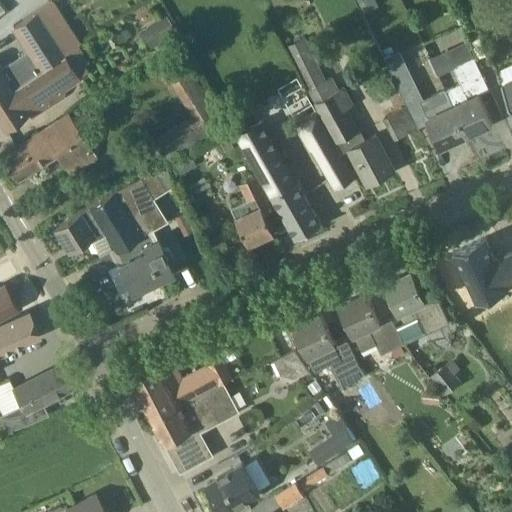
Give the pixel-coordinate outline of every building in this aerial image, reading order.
[(65,52),(38,11),(14,27),(29,50),(41,68),(65,52)] [(470,27),(463,11),(455,15),(462,31),(470,27)] [(176,33),(166,16),(140,32),(150,49),(176,33)] [(367,139),(354,114),(350,107),(357,103),(348,86),(342,89),(335,75),(328,79),(306,36),(291,45),(312,88),(310,89),(318,103),(330,127),(336,140),(342,152),(351,148),(368,182),(395,168),(377,134),(367,139)] [(1,68),(0,66),(0,95),(41,69),(41,68),(29,50),(1,68)] [(383,58),(401,92),(415,86),(397,51),(383,58)] [(41,69),(0,95),(0,125),(2,128),(27,111),(31,117),(65,96),(63,89),(81,77),(65,52),(41,68),(41,69)] [(459,93),(450,97),(467,135),(493,123),(479,94),(490,89),(475,56),(454,66),(462,83),(459,93)] [(164,157),(222,121),(191,70),(170,83),(190,115),(152,139),(164,157)] [(283,98),(306,89),(299,73),(277,82),(283,98)] [(511,79),(502,84),(511,105),(511,79)] [(421,100),(415,86),(401,92),(411,112),(423,107),(420,100),(421,100)] [(467,135),(450,97),(445,88),(421,100),(420,100),(423,107),(424,109),(442,146),(467,135)] [(96,157),(68,114),(2,156),(17,179),(58,152),(72,173),(96,157)] [(321,223),(295,177),(279,149),(254,163),(296,237),(321,223)] [(338,149),(319,160),(333,186),(352,175),(338,149)] [(178,175),(197,165),(191,154),(172,164),(178,175)] [(167,164),(155,171),(165,189),(178,181),(167,164)] [(153,168),(113,192),(138,236),(135,238),(142,253),(146,251),(160,278),(173,271),(158,238),(153,241),(148,230),(149,230),(137,206),(154,198),(153,196),(165,189),(155,171),(153,168)] [(243,183),(250,199),(233,207),(250,244),(275,232),(267,213),(274,210),(258,175),(243,183)] [(117,249),(123,261),(119,263),(132,291),(160,278),(146,251),(142,253),(135,238),(138,236),(113,192),(91,206),(96,215),(95,215),(105,229),(117,249)] [(54,228),(69,251),(105,229),(95,215),(96,215),(91,206),(54,228)] [(209,253),(228,245),(222,231),(203,240),(209,253)] [(486,237),(454,252),(477,303),(509,289),(507,285),(511,282),(511,250),(495,258),(486,237)] [(119,263),(112,249),(86,262),(92,276),(119,263)] [(440,300),(429,305),(412,270),(386,283),(405,323),(420,315),(428,333),(450,322),(440,300)] [(5,283),(0,285),(0,316),(18,307),(5,283)] [(394,322),(383,327),(367,292),(340,305),(361,348),(376,341),(382,354),(404,344),(394,322)] [(0,352),(41,334),(29,311),(0,323),(0,352)] [(295,326),(309,355),(314,366),(328,359),(336,376),(359,365),(349,343),(338,348),(321,313),(295,326)] [(307,369),(294,350),(274,359),(280,374),(294,378),(307,369)] [(133,383),(142,400),(183,377),(172,357),(135,378),(133,383)] [(181,405),(233,378),(222,357),(183,377),(142,400),(153,420),(181,405)] [(451,358),(431,376),(446,394),(461,381),(454,373),(460,368),(451,358)] [(57,366),(15,388),(10,379),(0,383),(0,407),(3,414),(0,415),(0,423),(4,433),(49,414),(42,401),(68,388),(57,366)] [(322,388),(316,380),(308,385),(314,394),(322,388)] [(188,468),(213,455),(201,431),(239,411),(226,385),(182,407),(181,405),(153,420),(165,443),(166,443),(178,467),(185,463),(188,468)] [(440,391),(424,390),(422,403),(438,405),(440,391)] [(321,414),(330,407),(323,397),(314,403),(321,414)] [(356,437),(347,424),(309,450),(319,464),(354,441),(353,439),(356,437)] [(324,466),(328,474),(364,453),(359,445),(340,456),(324,466)] [(225,511),(260,492),(244,463),(207,484),(223,511),(225,511)] [(270,511),(284,504),(285,506),(306,494),(305,493),(321,483),(314,472),(298,482),(257,506),(260,511),(270,511)] [(105,511),(96,493),(68,507),(67,504),(51,511),(105,511)]
